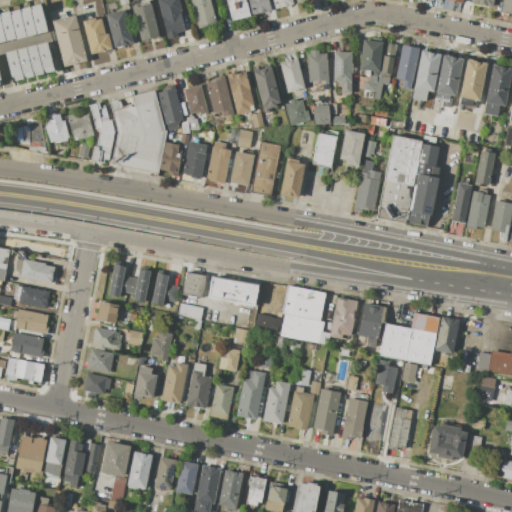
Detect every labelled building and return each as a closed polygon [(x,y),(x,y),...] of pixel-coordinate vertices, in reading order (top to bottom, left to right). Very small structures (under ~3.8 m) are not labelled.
[(157,0),(179,0),(182,11),(180,11),(185,30),(176,32),(177,36),(167,39),(157,0)] [(197,28),(190,0),(208,0),(215,23),(197,28)] [(224,0),(245,0),(249,16),(230,21),(224,0)] [(268,0),(271,9),(252,14),(248,0),(268,0)] [(274,8),(271,0),(292,0),(293,3),(274,8)] [(472,4),(472,0),(493,0),(492,8),(472,4)] [(502,0),(511,0),(511,12),(510,12),(509,15),(500,13),(502,0)] [(30,10),(31,10),(30,6),(40,4),(47,31),(36,34),(30,10)] [(131,6),(140,4),(140,6),(150,4),(159,36),(140,41),(131,6)] [(36,34),(30,10),(29,7),(20,9),(21,12),(20,12),(26,37),(36,34)] [(20,12),(26,37),(16,39),(16,38),(10,15),(11,15),(10,11),(19,9),(20,12)] [(105,14),(124,9),(133,43),(114,48),(105,14)] [(16,38),(10,15),(9,11),(0,14),(1,17),(0,17),(5,41),(16,38)] [(51,21),(75,15),(87,60),(63,67),(51,21)] [(90,54),(82,21),(94,18),(95,20),(101,19),(105,34),(107,34),(111,49),(90,54)] [(362,40),(381,42),(377,76),(369,75),(370,71),(358,69),(362,40)] [(35,45),(46,42),(53,71),(44,74),(43,69),(41,69),(35,45)] [(385,42),(396,44),(388,84),(377,82),(385,42)] [(41,69),(35,45),(26,47),(32,72),(33,71),(34,76),(43,74),(41,69)] [(401,45),(419,48),(410,91),(400,90),(402,81),(394,80),(401,45)] [(26,47),(32,72),(33,76),(24,79),(23,74),(22,74),(16,50),(26,47)] [(22,74),(16,50),(5,53),(11,77),(12,77),(14,82),(23,80),(22,74)] [(307,55),(310,54),(309,50),(319,50),(319,54),(326,54),(328,84),(319,84),(319,80),(308,81),(307,55)] [(420,50),(441,54),(433,92),(426,91),(424,102),(411,99),(420,50)] [(333,51),(351,52),(350,94),(341,94),(341,85),(337,85),(337,80),(332,80),(333,51)] [(442,55),(461,58),(454,96),(435,93),(442,55)] [(279,63),(299,58),(306,88),(286,92),(279,63)] [(466,58),(486,62),(478,102),(458,98),(466,58)] [(491,64),(511,68),(504,106),(498,105),(496,117),(481,114),(491,64)] [(253,72),(272,67),(280,102),(275,103),(276,106),(267,108),(266,105),(261,106),(253,72)] [(226,74),(234,72),(234,74),(245,71),(253,105),(248,106),(249,110),(235,113),(226,74)] [(205,83),(215,81),(214,77),(224,75),(233,113),(222,116),(220,111),(212,113),(205,83)] [(364,81),(376,83),(375,91),(363,90),(364,81)] [(184,89),(200,85),(207,113),(200,115),(199,111),(190,113),(184,89)] [(157,93),(175,88),(182,120),(176,122),(178,129),(168,131),(166,124),(164,124),(157,93)] [(109,102),(120,99),(123,109),(134,107),(131,96),(154,91),(165,131),(157,174),(111,165),(117,132),(109,102)] [(284,104),(290,103),(289,100),(296,98),(297,101),(302,100),(304,111),(307,110),(310,120),(289,125),(284,104)] [(88,105),(104,102),(109,120),(110,119),(113,132),(109,160),(104,159),(103,163),(90,160),(93,146),(96,147),(99,133),(98,129),(94,130),(88,105)] [(313,106),(328,105),(329,123),(314,123),(313,106)] [(372,109),(387,111),(385,127),(370,124),(372,109)] [(66,115),(87,110),(93,135),(72,140),(66,115)] [(250,114),(260,112),(263,126),(253,128),(250,114)] [(64,120),(68,138),(66,138),(67,140),(55,143),(55,141),(49,142),(44,122),(47,122),(46,117),(59,114),(61,121),(64,120)] [(186,117),(193,116),(194,119),(196,118),(198,129),(190,130),(189,121),(187,122),(186,117)] [(332,116),(344,116),(344,124),(332,124),(332,116)] [(406,118),(448,126),(445,141),(403,132),(406,118)] [(180,124),(182,134),(189,133),(187,123),(180,124)] [(506,126),(511,127),(511,147),(502,145),(506,126)] [(14,128),(15,141),(27,140),(26,127),(14,128)] [(230,129),(238,131),(235,144),(228,143),(230,129)] [(207,130),(214,132),(212,144),(204,142),(207,130)] [(239,130),(252,132),(249,147),(236,145),(239,130)] [(318,133),(323,134),(324,130),(338,133),(331,169),(311,165),(318,133)] [(344,130),(364,134),(357,167),(346,165),(347,160),(339,159),(344,130)] [(181,134),(189,136),(187,146),(179,145),(181,134)] [(392,135),(421,141),(405,223),(376,217),(392,135)] [(213,141),(221,143),(220,148),(230,150),(224,184),(205,180),(213,141)] [(159,169),(165,142),(178,145),(177,153),(181,154),(177,173),(159,169)] [(189,142),(207,145),(200,179),(189,177),(190,175),(183,173),(189,142)] [(260,142),(281,146),(271,196),(250,192),(260,142)] [(78,156),(81,143),(90,145),(87,158),(78,156)] [(422,143),(438,147),(432,177),(437,178),(430,215),(428,215),(426,226),(406,222),(408,211),(409,211),(417,175),(415,174),(422,143)] [(480,151),(494,154),(487,186),(473,183),(480,151)] [(235,152),(253,155),(247,186),(237,184),(236,187),(229,186),(235,152)] [(287,158),(298,160),(297,163),(305,165),(298,198),(280,195),(287,158)] [(360,172),(366,173),(367,169),(381,172),(373,211),(362,209),(361,212),(353,211),(360,172)] [(458,182),(472,185),(464,224),(450,221),(458,182)] [(472,191),(491,195),(484,228),(476,226),(475,230),(467,228),(467,225),(465,224),(472,191)] [(494,199),(511,203),(504,241),(499,240),(501,232),(487,229),(494,199)] [(0,247),(9,249),(2,280),(0,279),(0,247)] [(21,272),(15,271),(17,259),(24,260),(24,259),(44,263),(44,265),(53,267),(50,283),(20,277),(21,272)] [(114,263),(125,265),(123,276),(136,279),(139,268),(150,270),(143,303),(132,301),(134,295),(119,292),(118,297),(107,295),(114,263)] [(157,272),(168,274),(166,284),(179,287),(176,303),(163,300),(161,306),(150,304),(157,272)] [(186,272),(205,276),(201,298),(195,297),(194,299),(186,298),(187,295),(181,294),(186,272)] [(210,277),(206,297),(253,305),(257,285),(210,277)] [(286,285),(324,293),(318,320),(324,321),(322,331),(327,332),(325,345),(278,335),(282,313),(280,313),(286,285)] [(18,303),(18,300),(12,299),(15,286),(21,287),(21,286),(48,292),(45,309),(18,303)] [(337,298),(356,302),(349,335),(341,334),(340,339),(329,337),(337,298)] [(100,301),(119,305),(114,324),(96,320),(100,301)] [(178,303),(201,307),(199,319),(176,314),(178,303)] [(363,303),(383,307),(377,339),(376,339),(374,347),(365,345),(366,337),(357,335),(363,303)] [(14,328),(18,310),(47,316),(44,327),(47,328),(46,334),(14,328)] [(383,323),(408,328),(412,312),(438,317),(428,365),(377,355),(383,323)] [(130,313),(137,315),(136,322),(129,321),(130,313)] [(257,313),(279,318),(275,335),(254,330),(257,313)] [(440,316),(460,319),(453,354),(434,350),(440,316)] [(0,317),(10,319),(7,331),(0,329),(0,317)] [(194,320),(201,322),(199,330),(192,328),(194,320)] [(145,323),(156,325),(154,332),(144,330),(145,323)] [(95,327),(119,332),(118,338),(121,339),(119,350),(104,347),(104,350),(96,348),(97,346),(91,345),(95,327)] [(235,328),(252,331),(249,346),(232,343),(235,328)] [(511,375),(475,368),(478,352),(489,354),(490,351),(509,354),(510,345),(511,328),(511,375)] [(129,330),(144,333),(141,347),(127,344),(129,330)] [(159,331),(172,334),(166,361),(156,359),(157,356),(149,354),(152,338),(157,339),(159,331)] [(13,333),(43,339),(40,351),(41,352),(40,358),(9,351),(13,333)] [(278,337),(286,339),(284,349),(276,348),(278,337)] [(302,341),(327,346),(322,372),(297,366),(302,341)] [(290,343),(300,345),(299,351),(289,349),(290,343)] [(227,348),(240,351),(235,372),(217,368),(220,357),(225,358),(227,348)] [(90,349),(113,354),(109,374),(86,369),(90,349)] [(265,355),(274,357),(272,369),(263,367),(265,355)] [(8,357),(43,364),(39,383),(5,375),(8,357)] [(168,365),(175,366),(176,362),(188,364),(180,404),(160,400),(168,365)] [(210,378),(204,408),(185,404),(194,362),(205,365),(203,376),(210,378)] [(378,363),(397,367),(392,393),(381,391),(382,385),(374,384),(378,363)] [(404,363),(417,365),(414,383),(400,380),(404,363)] [(139,366),(151,368),(150,374),(156,376),(152,398),(141,396),(140,400),(132,398),(139,366)] [(296,368),(310,371),(307,386),(293,383),(296,368)] [(243,379),(251,381),(253,371),(264,373),(255,419),(235,415),(243,379)] [(86,373),(110,378),(108,390),(105,389),(103,395),(82,391),(86,373)] [(349,376),(357,377),(355,390),(346,389),(349,376)] [(477,394),(491,396),(493,378),(479,377),(477,394)] [(276,381),(274,388),(268,388),(262,420),(281,424),(289,383),(276,381)] [(312,381),(320,383),(318,395),(309,393),(312,381)] [(215,384),(233,387),(227,419),(209,415),(215,384)] [(296,387),(302,388),(302,392),(312,395),(304,430),(286,426),(293,391),(295,391),(296,387)] [(320,389),(340,393),(330,436),(321,434),(322,430),(312,428),(320,389)] [(511,407),(510,407),(510,405),(502,404),(505,389),(511,390),(511,407)] [(348,399),(341,439),(350,440),(350,436),(359,438),(366,402),(348,399)] [(394,407),(412,411),(405,449),(396,447),(396,450),(386,449),(394,407)] [(511,415),(511,421),(506,420),(503,429),(511,431),(511,415)] [(7,453),(2,451),(0,457),(0,417),(13,420),(7,453)] [(472,419),(485,421),(483,429),(470,427),(472,419)] [(431,425),(439,427),(440,422),(461,426),(460,431),(466,432),(461,459),(452,457),(451,461),(436,458),(437,454),(426,452),(431,425)] [(22,435),(46,440),(39,473),(16,468),(22,435)] [(468,435),(482,437),(478,454),(465,451),(468,435)] [(49,437),(67,440),(59,477),(50,475),(51,473),(42,471),(49,437)] [(70,439),(80,441),(79,444),(82,445),(80,452),(84,453),(80,475),(77,475),(75,488),(69,486),(69,482),(61,481),(70,439)] [(106,441),(130,446),(124,477),(100,472),(106,441)] [(89,442),(100,445),(95,472),(84,470),(89,442)] [(133,451),(152,455),(145,491),(126,487),(133,451)] [(159,456),(177,460),(170,491),(153,488),(159,456)] [(463,457),(486,462),(484,475),(460,470),(463,457)] [(511,479),(502,477),(503,472),(499,471),(501,459),(511,461),(511,479)] [(181,461),(197,464),(191,495),(175,492),(181,461)] [(192,511),(201,465),(220,469),(213,504),(210,504),(208,511),(192,511)] [(3,482),(1,494),(0,493),(0,473),(3,474),(5,466),(11,467),(8,482),(3,482)] [(224,469),(242,473),(234,511),(224,510),(225,507),(217,505),(224,469)] [(114,476),(126,478),(121,503),(109,501),(114,476)] [(249,476),(265,479),(261,502),(257,501),(256,506),(246,504),(249,486),(247,485),(249,476)] [(270,481),(276,482),(275,487),(286,489),(281,511),(276,511),(264,509),(270,481)] [(291,511),(297,482),(306,484),(306,482),(316,484),(315,485),(319,486),(313,511),(291,511)] [(4,511),(9,488),(17,489),(17,487),(27,490),(27,491),(34,492),(30,511),(4,511)] [(323,511),(327,490),(345,494),(341,511),(323,511)] [(128,491),(140,494),(139,503),(127,500),(128,491)] [(67,494),(73,495),(70,507),(64,506),(67,494)] [(34,511),(38,496),(48,498),(47,506),(55,508),(54,511),(34,511)] [(353,511),(356,498),(362,499),(363,497),(374,499),(371,511),(353,511)] [(394,511),(397,499),(421,504),(419,511),(394,511)] [(373,511),(376,501),(394,504),(392,511),(373,511)] [(90,511),(92,505),(95,506),(96,502),(105,504),(104,508),(106,508),(105,511),(90,511)]
